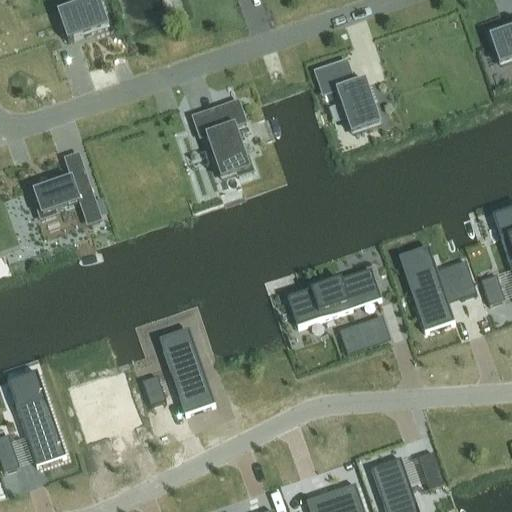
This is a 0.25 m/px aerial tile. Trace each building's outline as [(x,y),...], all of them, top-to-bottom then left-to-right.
[(98,3),(54,18),(64,48),(108,32),(98,3)] [(511,34),(494,40),(503,67),(511,63),(511,34)] [(343,77),(338,78),(356,131),(388,120),(370,67),(358,72),(354,59),(339,64),(343,77)] [(208,140),(223,183),(238,177),(239,180),(254,175),(248,160),(245,161),(235,132),(237,132),(236,130),(246,127),(239,105),(215,114),(222,135),(210,139),(208,140)] [(208,140),(210,139),(202,118),(194,121),(201,142),(208,140)] [(56,215),(79,207),(82,213),(96,208),(95,205),(86,179),(72,184),(36,196),(40,207),(37,208),(42,223),(57,218),(56,215)] [(95,205),(96,208),(100,220),(108,218),(102,202),(95,205)] [(511,217),(495,223),(511,271),(511,217)] [(433,261),(408,269),(421,310),(416,311),(425,338),(455,328),(433,261)] [(466,266),(451,271),(462,303),(477,298),(466,266)] [(291,302),(288,304),(298,333),(301,332),(351,315),(349,309),(379,299),(371,275),(291,302)] [(497,280),(481,286),(490,311),(506,305),(497,280)] [(358,328),(340,334),(348,358),(366,351),(358,328)] [(188,345),(164,354),(186,420),(216,409),(207,383),(202,385),(188,345)] [(117,417),(122,430),(139,424),(123,375),(73,392),(89,441),(114,433),(110,419),(117,417)] [(38,377),(8,387),(25,437),(37,470),(67,460),(66,457),(55,427),(38,377)] [(158,381),(143,387),(152,410),(167,404),(158,381)] [(82,454),(87,469),(111,461),(106,446),(82,454)] [(13,449),(0,452),(0,462),(5,478),(20,473),(13,449)] [(434,460),(419,465),(430,496),(445,491),(434,460)] [(396,469),(372,477),(384,511),(417,511),(413,497),(407,499),(396,469)] [(328,511),(326,505),(308,510),(308,511),(362,511),(357,494),(332,503),(334,511),(328,511)]
